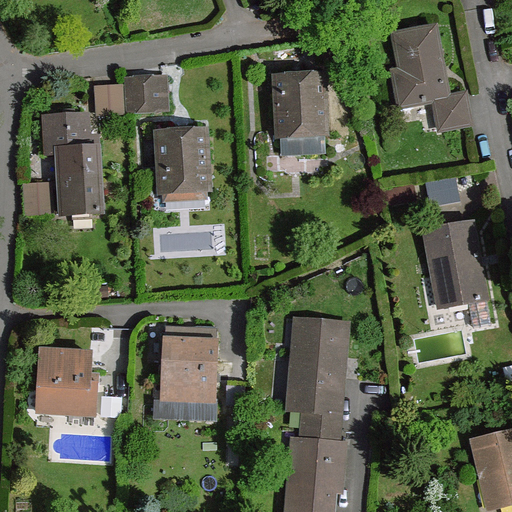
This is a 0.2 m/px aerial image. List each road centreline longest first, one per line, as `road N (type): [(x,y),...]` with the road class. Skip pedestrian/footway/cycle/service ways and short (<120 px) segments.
road 1 (residential): [(266,35),(14,71),(0,369)]
road 2 (residential): [(478,9),(511,172)]
